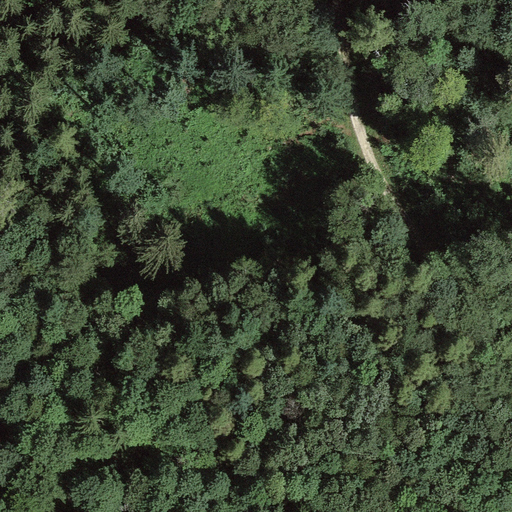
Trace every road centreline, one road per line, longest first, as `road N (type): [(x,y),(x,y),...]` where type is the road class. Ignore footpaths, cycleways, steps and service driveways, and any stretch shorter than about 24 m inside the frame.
road 1 (track): [(511,347),(424,265),(356,157),(336,0)]
road 2 (track): [(0,416),(98,511)]
